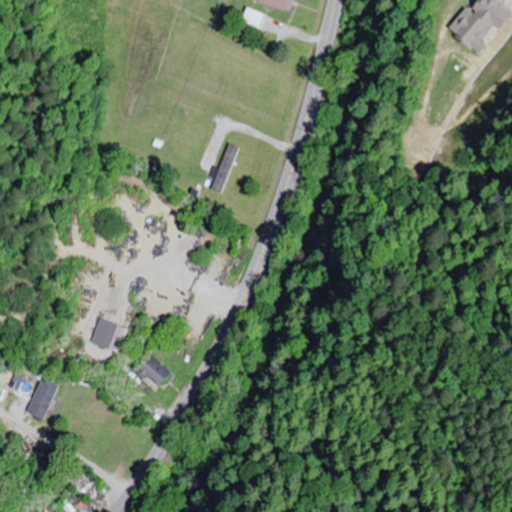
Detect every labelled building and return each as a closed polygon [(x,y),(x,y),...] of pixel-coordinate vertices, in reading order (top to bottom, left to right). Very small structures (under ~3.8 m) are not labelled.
[(255,0),(291,12),(295,0),(255,0)] [(482,52),(511,13),(511,11),(497,0),(477,0),(454,30),(482,52)] [(243,22),(261,29),(267,14),(250,7),(243,22)] [(119,354),(130,330),(103,317),(92,341),(119,354)] [(163,391),(176,373),(151,354),(137,371),(163,391)] [(46,420),(60,386),(43,379),(29,413),(46,420)] [(88,499),(100,485),(79,466),(67,479),(88,499)]
